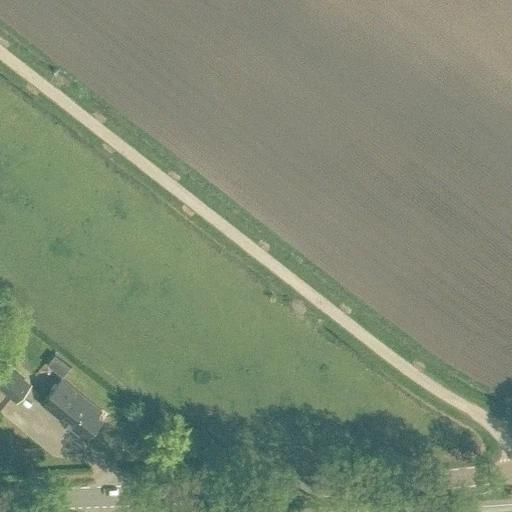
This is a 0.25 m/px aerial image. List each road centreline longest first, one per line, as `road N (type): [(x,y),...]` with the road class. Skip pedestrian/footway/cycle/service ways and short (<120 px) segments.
road 1 (unclassified): [(511,446),(0,52)]
road 2 (tertiary): [(0,500),(511,471)]
